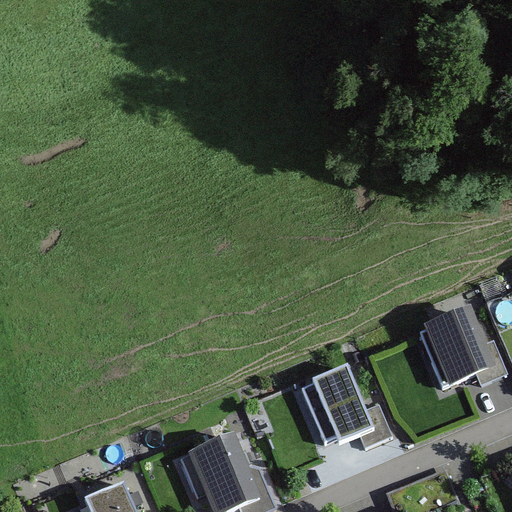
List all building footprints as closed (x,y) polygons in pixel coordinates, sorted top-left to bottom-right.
[(460,319),(415,340),(442,400),(488,380),(460,319)] [(341,379),(297,398),(323,458),(368,439),(341,379)] [(230,443),(184,463),(205,511),(244,511),(257,506),(230,443)] [(511,471),(502,475),(511,502),(511,471)] [(454,511),(459,511),(448,477),(389,496),(394,511),(454,511)] [(125,511),(116,492),(75,511),(74,511),(125,511)]
